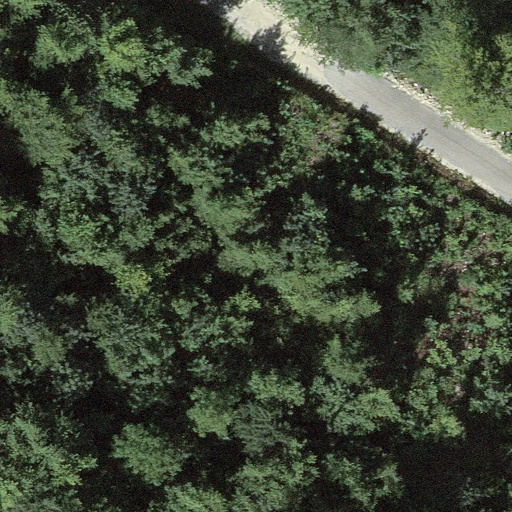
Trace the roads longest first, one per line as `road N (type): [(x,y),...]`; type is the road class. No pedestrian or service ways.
road 1 (track): [(226,0),(511,175)]
road 2 (track): [(118,0),(295,41)]
